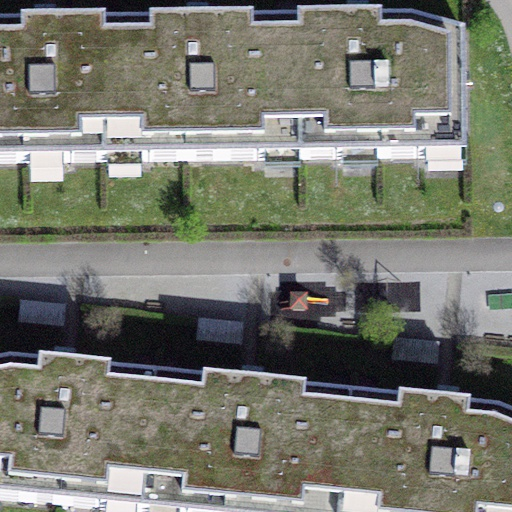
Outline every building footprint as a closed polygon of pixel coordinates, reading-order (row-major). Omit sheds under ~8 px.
[(298,37),(300,139),(300,159),(344,159),(343,139),(376,138),(377,157),(424,157),(424,137),(466,137),(464,35),(410,21),(351,22),(298,23),(298,37)] [(264,139),(300,139),(298,37),(276,37),(276,23),(199,24),(126,25),(127,39),(105,39),(106,142),(142,141),(143,161),(264,160),(264,139)] [(106,142),(105,39),(105,25),(50,25),(0,25),(0,162),(28,162),(28,143),(63,143),(63,163),(107,162),(106,142)] [(109,490),(145,493),(155,392),(133,390),(134,376),(66,369),(9,364),(0,365),(0,497),(107,508),(109,490)] [(328,511),(339,511),(350,412),(328,410),(329,395),(246,387),(180,380),(178,395),(155,392),(145,493),(183,497),(180,511),(302,511),(303,509),(328,511)] [(350,412),(339,511),(511,511),(511,416),(499,412),(441,405),(376,399),(374,414),(350,412)]
